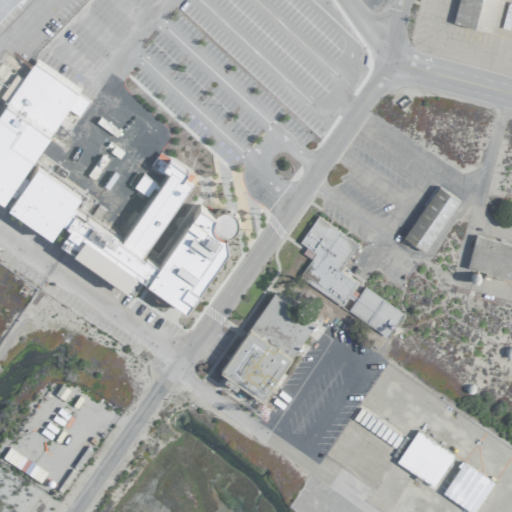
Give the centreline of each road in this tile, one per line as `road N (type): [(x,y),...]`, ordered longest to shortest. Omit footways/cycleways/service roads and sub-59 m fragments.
road 1 (residential): [(395,75),(366,95),(71,511)]
road 2 (residential): [(179,360),(0,232)]
road 3 (residential): [(511,93),(431,71),(395,75)]
